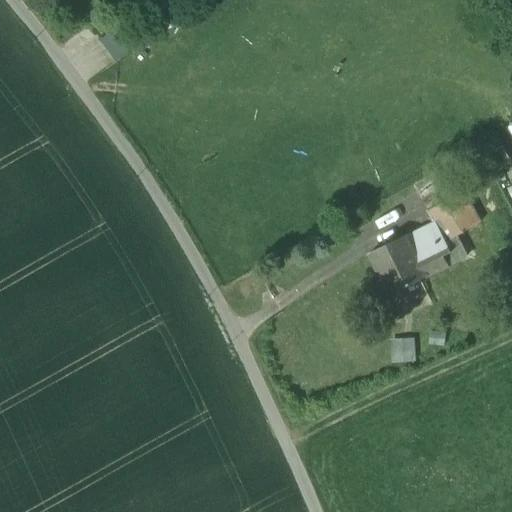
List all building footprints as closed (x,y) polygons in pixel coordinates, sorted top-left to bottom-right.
[(100,42),(113,61),(134,46),(121,27),(100,42)] [(511,161),(503,146),(485,156),(493,171),(511,161)] [(421,196),(428,211),(437,206),(462,191),(455,177),(421,196)] [(462,191),(437,206),(444,217),(454,237),(458,235),(480,222),(462,191)] [(435,223),(444,217),(437,206),(428,211),(435,223)] [(435,223),(445,242),(447,241),(454,237),(444,217),(435,223)] [(406,236),(416,257),(438,246),(445,242),(435,223),(406,236)] [(454,237),(447,241),(457,259),(467,254),(458,235),(454,237)] [(389,293),(425,276),(416,257),(406,236),(370,254),(389,293)] [(447,264),(457,259),(447,241),(445,242),(438,246),(447,264)] [(447,264),(438,246),(416,257),(425,276),(447,265),(447,264)] [(446,333),(431,331),(429,345),(444,347),(446,333)] [(415,339),(390,340),(391,363),(416,362),(415,339)]
